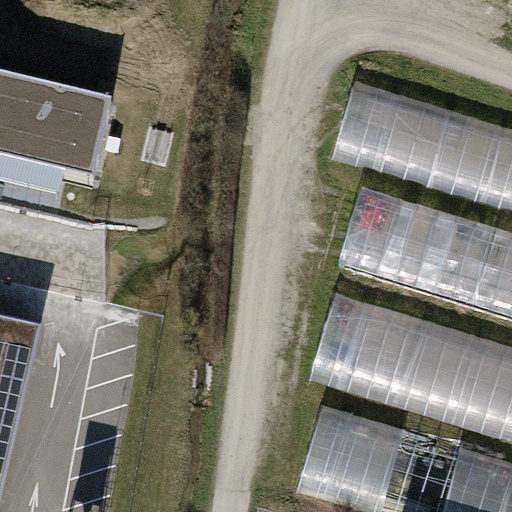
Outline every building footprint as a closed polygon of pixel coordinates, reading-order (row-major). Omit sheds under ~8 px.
[(511,127),(369,81),(346,151),(447,184),(460,144),(503,158),(511,129),(511,127)] [(511,245),(365,206),(348,267),(511,311),(511,245)] [(511,338),(342,296),(321,379),(499,424),(509,383),(511,384),(511,338)] [(0,511),(10,511),(51,337),(0,324),(0,511)] [(503,511),(511,487),(511,461),(333,404),(309,478),(416,511),(503,511)]
